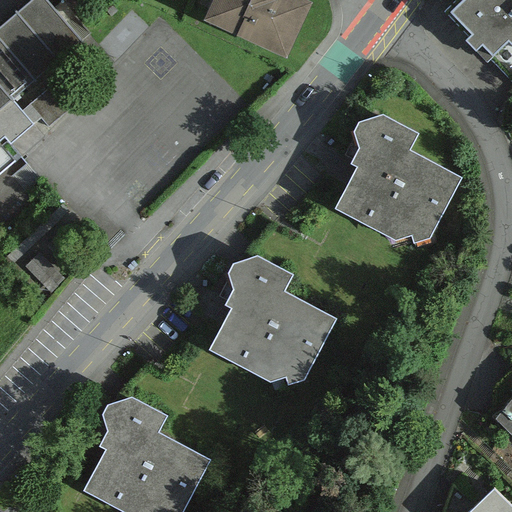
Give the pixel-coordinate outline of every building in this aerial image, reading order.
[(0,170),(20,155),(9,142),(39,116),(48,126),(71,107),(51,83),(21,108),(11,97),(81,38),(49,0),(30,0),(0,25),(0,170)] [(211,0),(206,13),(287,50),(309,0),(211,0)] [(511,0),(459,0),(451,7),(475,33),(466,40),(486,62),(510,41),(511,42),(511,0)] [(359,159),(336,202),(398,235),(413,231),(415,238),(431,234),(464,172),(412,144),(420,128),(384,109),(358,119),(354,126),(360,140),(352,155),(359,159)] [(231,300),(208,344),(270,377),(285,372),(287,380),(304,376),(336,314),(284,286),(292,270),(256,251),(230,261),(226,268),(232,282),(224,297),(231,300)] [(105,443),(82,486),(131,511),(180,511),(210,456),(158,428),(166,412),(130,393),(104,403),(100,410),(106,424),(98,439),(105,443)] [(511,431),(511,397),(495,413),(511,431)] [(511,511),(511,503),(495,485),(464,511),(511,511)]
